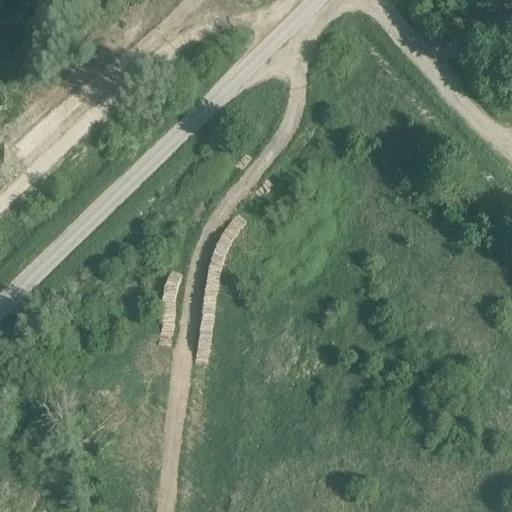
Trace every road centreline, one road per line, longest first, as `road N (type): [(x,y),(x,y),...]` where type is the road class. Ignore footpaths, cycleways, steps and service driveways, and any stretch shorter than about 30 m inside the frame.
road 1 (track): [(276,40),(297,73),(300,121),(213,220),(187,331),(162,511)]
road 2 (tertiary): [(0,309),(317,0)]
road 3 (track): [(0,208),(148,61),(226,24),(260,17),(291,25)]
road 4 (track): [(372,0),(472,114)]
